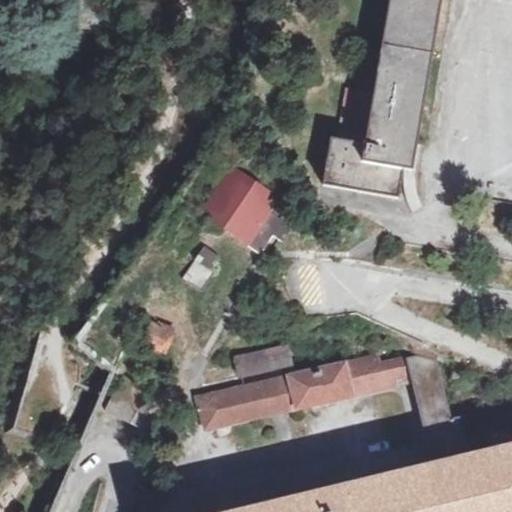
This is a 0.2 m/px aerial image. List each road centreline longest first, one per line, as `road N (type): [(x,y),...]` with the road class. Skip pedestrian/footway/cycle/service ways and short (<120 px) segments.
road 1 (residential): [(511,365),(397,309),(321,300),(320,277),(369,267),(511,295)]
road 2 (residential): [(68,511),(99,455),(125,470),(110,511)]
